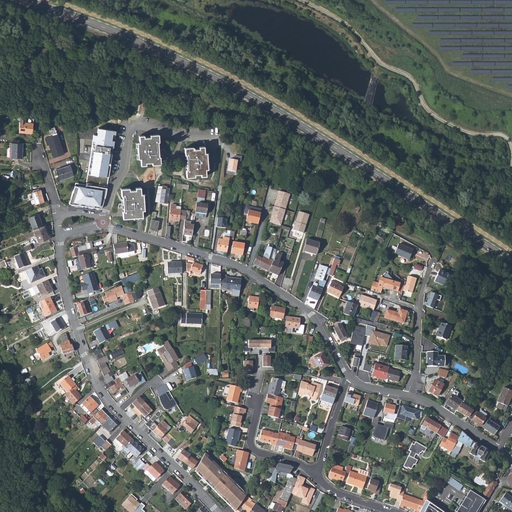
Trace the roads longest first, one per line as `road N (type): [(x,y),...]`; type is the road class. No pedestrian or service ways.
road 1 (secondary): [(29,0),(256,99),(511,261)]
road 2 (residential): [(215,511),(95,379),(74,331),(60,235)]
road 3 (residential): [(102,222),(242,267),(311,314),(348,378)]
road 4 (track): [(511,149),(505,134),(472,133),(428,112),(407,75),(301,0)]
road 5 (residential): [(211,139),(130,124),(124,170),(102,222)]
road 6 (track): [(511,94),(448,70),(375,0)]
road 7 (residential): [(434,259),(418,302),(409,397)]
